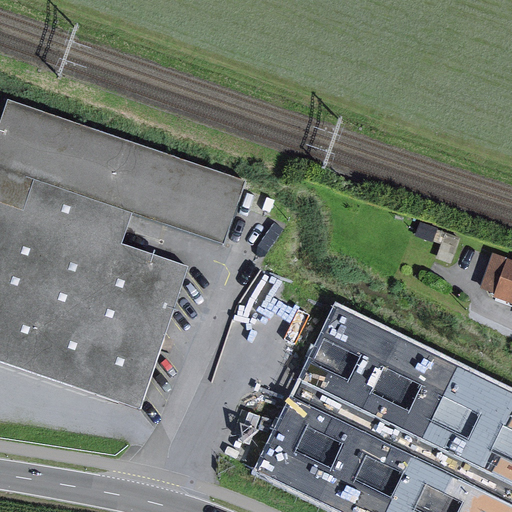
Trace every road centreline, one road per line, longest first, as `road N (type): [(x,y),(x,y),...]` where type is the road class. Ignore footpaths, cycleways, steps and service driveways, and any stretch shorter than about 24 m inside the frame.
road 1 (residential): [(270,284),(175,509)]
road 2 (primary): [(175,509),(0,474)]
